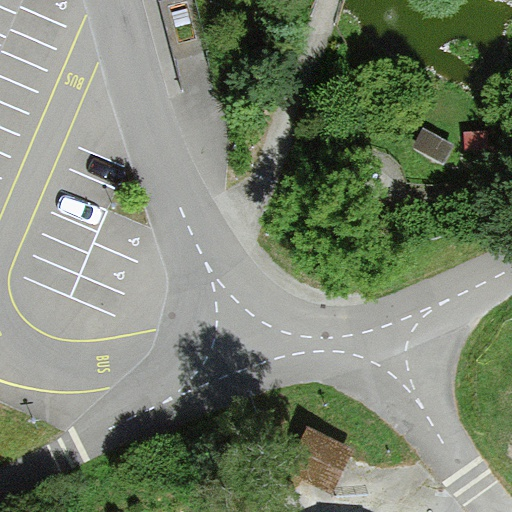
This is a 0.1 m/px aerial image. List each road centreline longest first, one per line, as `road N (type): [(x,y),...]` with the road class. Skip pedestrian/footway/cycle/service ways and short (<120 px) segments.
road 1 (residential): [(291,354),(234,296),(194,236),(111,0)]
road 2 (unclassified): [(291,354),(0,484)]
road 3 (unclassified): [(351,334),(403,385),(493,511)]
road 4 (unclassified): [(511,267),(351,334)]
